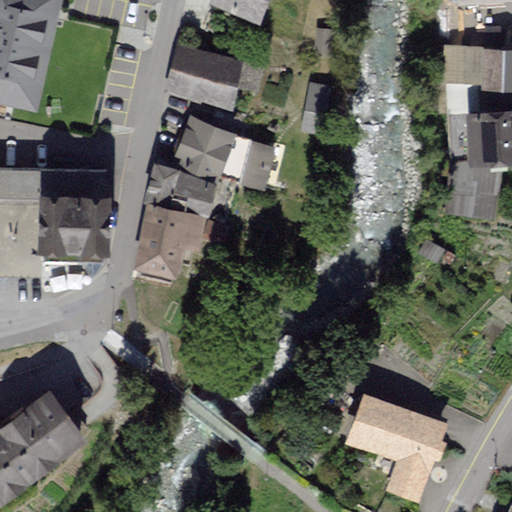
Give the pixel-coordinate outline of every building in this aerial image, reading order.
[(57,0),(0,0),(0,97),(35,106),(57,0)] [(259,19),(265,0),(211,0),(211,2),(259,19)] [(335,30),(319,29),(317,50),(334,51),(335,30)] [(223,109),(237,60),(173,44),(159,91),(223,109)] [(116,70),(138,71),(139,45),(117,45),(116,70)] [(475,46),(442,45),(441,80),(474,81),(475,46)] [(511,46),(479,48),(480,87),(511,86),(511,46)] [(329,87),(313,83),(305,123),(321,126),(329,87)] [(511,158),(511,105),(463,110),(467,162),(511,158)] [(234,130),(190,118),(176,167),(221,179),(234,130)] [(210,217),(221,179),(176,167),(156,162),(145,200),(151,201),(205,216),(210,217)] [(492,218),(495,166),(448,163),(444,215),(492,218)] [(0,168),(0,197),(2,197),(42,197),(106,197),(106,169),(0,168)] [(106,197),(42,197),(42,209),(42,253),(95,253),(105,253),(106,197)] [(188,244),(197,246),(205,216),(151,201),(133,267),(178,279),(188,244)] [(444,422),(361,390),(342,441),(395,461),(384,489),(415,501),(431,458),(437,460),(444,440),(438,438),(444,422)] [(0,502),(80,440),(46,397),(0,432),(0,502)]
